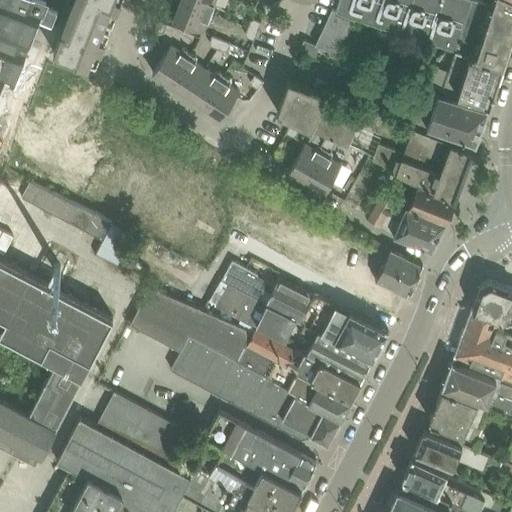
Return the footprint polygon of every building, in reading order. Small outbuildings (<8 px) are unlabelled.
[(0,0),(0,154),(5,141),(3,141),(50,23),(52,24),(52,23),(58,7),(57,6),(59,0),(0,0)] [(121,0),(73,0),(54,51),(95,68),(121,0)] [(215,16),(216,13),(183,0),(180,0),(173,18),(203,30),(208,19),(210,20),(216,18),(215,16)] [(214,3),(215,0),(183,0),(216,13),(217,10),(219,9),(217,4),(214,3)] [(503,60),(511,33),(511,0),(494,0),(493,3),(484,0),(339,0),(336,9),(355,15),(456,47),(503,62),(503,60)] [(338,52),(355,15),(336,9),(332,7),(316,43),(338,52)] [(248,25),(258,29),(261,20),(255,17),(251,19),(248,25)] [(168,23),(158,19),(155,28),(161,31),(165,30),(168,23)] [(254,38),(258,29),(248,25),(246,32),(247,35),(254,38)] [(213,34),(210,41),(212,45),(218,47),(222,37),(213,34)] [(222,37),(218,47),(225,50),(229,48),(231,41),(222,37)] [(350,57),(338,52),(316,43),(304,38),(299,51),(345,69),(350,57)] [(170,82),(191,51),(188,49),(188,47),(182,48),(181,50),(171,44),(153,71),(170,82)] [(489,103),(503,62),(456,47),(449,68),(436,64),(428,85),(489,103)] [(187,94),(205,67),(196,61),(198,58),(197,53),(195,53),(191,51),(170,82),(187,94)] [(205,105),(225,74),(223,72),(222,70),(217,71),(215,73),(205,67),(187,94),(205,105)] [(258,87),(264,79),(255,73),(251,79),(252,83),(258,87)] [(240,89),(230,83),(231,81),(230,75),(228,76),(225,74),(205,105),(222,116),(240,89)] [(454,194),(467,159),(471,148),(473,149),(473,148),(413,124),(404,150),(379,141),(382,135),(320,107),(327,92),(289,77),(277,110),(293,117),(329,132),(333,134),(338,137),(357,147),(358,145),(370,152),(369,155),(370,155),(405,173),(419,180),(454,194)] [(482,124),(488,107),(438,91),(433,106),(482,124)] [(475,142),(482,124),(433,106),(432,108),(408,100),(402,117),(475,142)] [(297,125),(290,123),(286,132),(295,136),(299,129),(297,125)] [(307,179),(333,135),(333,134),(329,132),(322,143),(317,144),(316,147),(305,141),(289,169),(307,179)] [(326,190),(342,162),(331,156),(333,153),(331,148),(338,137),(333,134),(333,135),(307,179),(326,190)] [(456,195),(454,194),(419,180),(405,173),(399,188),(410,193),(406,202),(409,203),(409,204),(447,219),(456,195)] [(94,210),(30,178),(22,196),(103,238),(112,219),(94,210)] [(447,219),(409,204),(409,203),(406,202),(405,204),(381,189),(365,213),(394,232),(432,247),(447,219)] [(343,222),(337,233),(380,255),(378,259),(383,261),(375,278),(407,293),(422,264),(423,263),(390,247),(362,231),(343,222)] [(0,226),(0,249),(5,252),(14,234),(0,226)] [(0,443),(38,463),(115,316),(10,261),(0,256),(0,443)] [(388,327),(320,293),(314,293),(279,276),(275,284),(251,272),(253,267),(232,256),(220,278),(228,282),(228,280),(268,301),(268,300),(306,320),(336,335),(373,355),(388,327)] [(511,285),(489,277),(481,281),(473,304),(506,317),(511,319),(511,285)] [(228,282),(216,304),(256,324),(257,323),(285,337),(296,315),(268,300),(268,301),(228,280),(228,282)] [(151,283),(137,309),(187,336),(190,331),(265,372),(324,406),(324,407),(341,416),(351,397),(247,342),(253,330),(205,308),(163,289),(162,289),(151,283)] [(511,319),(506,317),(473,304),(453,357),(503,375),(503,376),(511,380),(511,319)] [(329,440),(341,416),(324,407),(324,406),(265,372),(190,331),(187,336),(137,309),(131,321),(181,348),(171,366),(302,436),(310,434),(311,431),(329,440)] [(306,320),(301,330),(314,337),(307,350),(361,378),(373,355),(336,335),(306,320)] [(351,397),(361,378),(307,350),(295,347),(255,326),(253,330),(247,342),(351,397)] [(502,376),(503,376),(503,375),(453,357),(452,360),(442,386),(484,403),(487,404),(488,403),(509,412),(511,404),(511,384),(500,380),(502,376)] [(477,421),(484,403),(442,386),(429,417),(431,421),(432,421),(428,429),(458,441),(468,418),(477,421)] [(172,511),(184,492),(199,463),(199,462),(176,449),(168,445),(180,423),(115,389),(96,423),(80,414),(66,441),(57,458),(88,475),(67,511),(172,511)] [(219,409),(205,434),(212,438),(212,440),(303,487),(317,460),(300,451),(254,426),(237,418),(219,409)] [(195,422),(190,430),(202,436),(206,427),(195,422)] [(425,427),(415,450),(453,466),(456,457),(483,468),(489,454),(462,443),(458,441),(428,429),(425,427)] [(212,440),(199,462),(199,463),(217,474),(283,511),(289,511),(303,487),(212,440)] [(413,455),(403,478),(405,479),(476,511),(479,511),(486,498),(445,479),(448,470),(431,463),(413,455)] [(206,495),(217,474),(199,463),(184,492),(202,502),(206,495)] [(283,511),(217,474),(206,495),(202,502),(202,503),(202,511),(283,511)] [(476,511),(405,479),(402,486),(400,490),(399,489),(390,507),(387,511),(476,511)]
